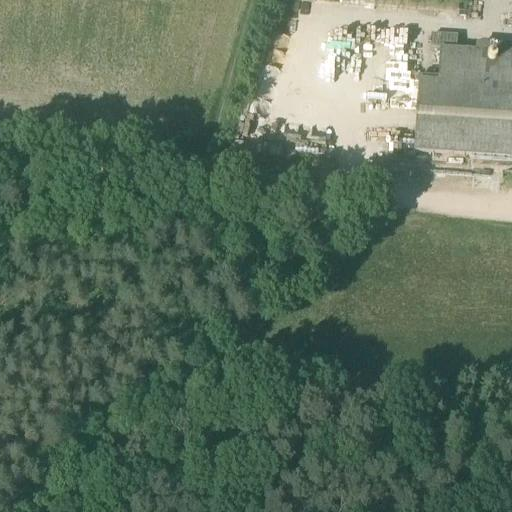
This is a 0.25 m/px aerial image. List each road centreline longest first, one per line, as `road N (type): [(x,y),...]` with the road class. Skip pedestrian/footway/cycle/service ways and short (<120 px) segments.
road 1 (track): [(62,511),(386,215),(397,196)]
road 2 (track): [(194,180),(397,196)]
road 3 (track): [(0,165),(194,180)]
